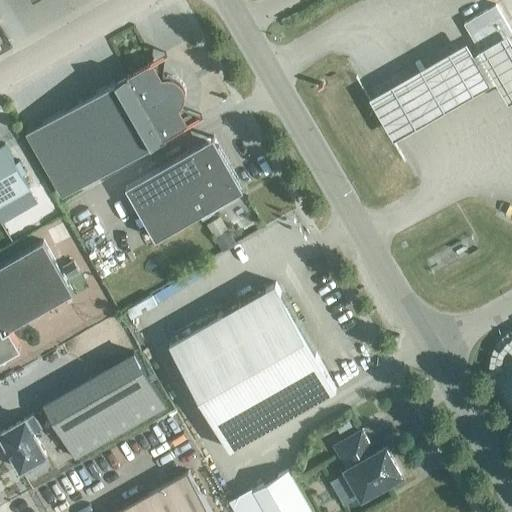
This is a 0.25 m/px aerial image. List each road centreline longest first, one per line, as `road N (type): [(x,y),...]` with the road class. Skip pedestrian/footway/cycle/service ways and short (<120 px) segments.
road 1 (secondary): [(426,352),(241,24)]
road 2 (secondary): [(511,504),(426,352)]
road 3 (unclassified): [(0,76),(134,0)]
